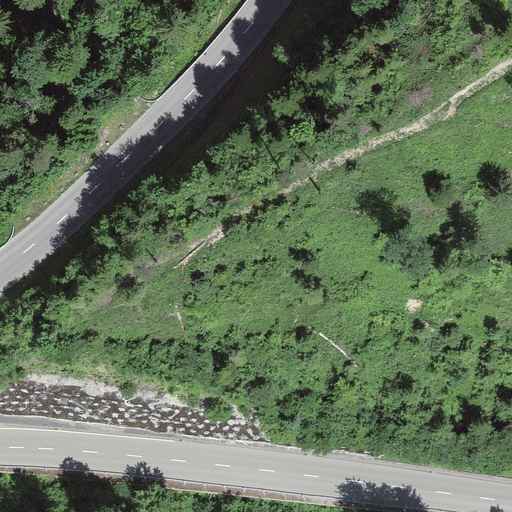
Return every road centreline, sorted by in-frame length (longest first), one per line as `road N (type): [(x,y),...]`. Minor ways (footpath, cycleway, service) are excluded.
road 1 (tertiary): [(0,447),(511,502)]
road 2 (tertiary): [(270,0),(131,153),(0,271)]
